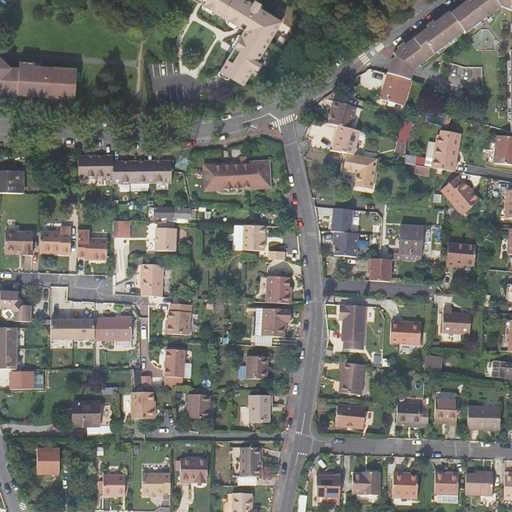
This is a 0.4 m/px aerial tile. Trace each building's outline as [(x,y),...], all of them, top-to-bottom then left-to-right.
[(247,31),(236,47),(239,49),(220,76),(239,89),(255,67),(259,69),(264,62),(260,60),(283,28),(261,13),(264,9),(257,4),(254,8),(243,0),(208,0),(207,2),(242,27),(244,24),(249,28),(247,31)] [(509,132),(511,132),(511,0),(470,0),(466,3),(450,16),(448,14),(437,23),(393,56),(395,59),(390,63),(389,67),(387,74),(411,81),(413,75),(414,71),(463,33),(465,35),(483,21),(483,71),(483,74),(483,125),(509,132)] [(12,33),(3,24),(0,26),(0,31),(7,38),(12,33)] [(217,73),(220,76),(239,49),(236,47),(217,73)] [(76,67),(53,66),(52,78),(40,77),(40,65),(32,65),(32,61),(18,60),(18,67),(7,63),(0,55),(0,90),(1,91),(16,92),(16,90),(30,91),(30,94),(74,96),(76,67)] [(53,66),(40,65),(40,77),(52,78),(53,66)] [(411,81),(389,74),(383,97),(402,102),(405,103),(411,81)] [(402,102),(383,97),(381,100),(404,106),(405,103),(402,102)] [(352,106),(335,101),(331,115),(332,115),(329,125),(336,127),(345,129),(352,106)] [(408,136),(410,130),(412,123),(403,121),(401,127),(400,134),(408,136)] [(353,155),(357,132),(345,129),(336,127),(332,151),(335,152),(353,155)] [(437,170),(456,173),(461,135),(441,133),(440,138),(437,138),(436,143),(429,142),(427,160),(406,157),(405,164),(417,166),(418,166),(426,168),(437,170)] [(400,134),(398,142),(406,143),(408,136),(400,134)] [(511,138),(498,137),(494,163),(511,165),(511,138)] [(406,143),(398,142),(395,153),(406,155),(406,143)] [(353,155),(335,152),(332,170),(346,172),(344,186),(364,189),(370,158),(353,155)] [(79,180),(112,179),(112,163),(112,159),(112,157),(78,157),(79,180)] [(112,179),(112,185),(168,185),(168,163),(112,163),(112,179)] [(268,163),(228,164),(228,167),(213,167),(208,169),(208,173),(210,177),(216,177),(217,189),(221,189),(225,192),(229,188),(230,188),(234,193),(238,188),(268,188),(268,163)] [(204,188),(217,189),(216,177),(210,177),(208,173),(208,169),(213,167),(228,167),(228,164),(203,164),(204,188)] [(428,176),(429,168),(418,166),(417,166),(416,174),(428,176)] [(0,192),(17,193),(16,173),(0,172),(0,192)] [(480,201),(472,193),(471,194),(457,178),(442,191),(463,215),(480,201)] [(186,218),(193,219),(193,210),(154,208),(154,217),(162,218),(162,223),(186,224),(186,218)] [(332,208),(331,231),(352,232),(353,209),(332,208)] [(128,222),(113,222),(114,239),(128,239),(128,222)] [(173,230),(170,230),(170,224),(155,224),(155,230),(153,230),(152,252),(172,253),(173,230)] [(394,258),(420,260),(422,227),(402,225),(399,253),(394,253),(394,258)] [(60,252),(60,255),(71,256),(71,228),(61,227),(61,233),(40,232),(40,251),(60,252)] [(261,228),(240,227),(239,252),(260,253),(261,228)] [(358,256),(359,233),(334,232),(333,255),(358,256)] [(5,233),(5,251),(23,252),(23,257),(32,257),(32,234),(5,233)] [(91,261),(106,261),(107,242),(90,241),(90,234),(78,233),(77,258),(91,259),(91,261)] [(447,268),(456,268),(456,265),(465,266),(475,266),(476,246),(449,244),(447,268)] [(440,262),(441,250),(434,249),(433,261),(440,262)] [(281,253),(266,252),(266,261),(281,261),(281,253)] [(391,258),(370,257),(369,272),(370,272),(370,281),(390,282),(391,258)] [(148,297),(162,298),(164,268),(142,266),(141,289),(143,290),(143,297),(148,297)] [(290,305),(290,296),(288,296),(288,288),(288,279),(267,277),(266,303),(290,305)] [(0,310),(3,310),(3,316),(8,321),(15,321),(15,322),(31,323),(30,306),(26,307),(23,307),(18,302),(18,298),(18,294),(0,294),(0,310)] [(26,307),(18,298),(18,302),(23,307),(26,307)] [(168,335),(189,335),(191,306),(171,305),(171,312),(168,312),(168,335)] [(366,308),(340,306),(339,321),(343,322),(342,342),(343,342),(344,343),(344,345),(344,350),(364,352),(366,308)] [(256,309),(254,337),(283,339),(284,323),(286,323),(287,310),(256,309)] [(443,335),(470,337),(472,317),(453,316),(453,311),(444,310),(443,335)] [(94,339),(94,340),(113,340),(113,348),(130,348),(130,340),(129,319),(116,319),(94,319),(94,320),(94,339)] [(51,339),(94,339),(94,320),(50,320),(51,339)] [(511,321),(505,321),(503,352),(511,352),(511,321)] [(420,347),(422,326),(392,323),(390,344),(420,347)] [(15,328),(0,328),(0,369),(16,370),(15,328)] [(184,352),(165,352),(165,379),(184,379),(184,352)] [(426,356),(425,371),(439,373),(441,357),(426,356)] [(237,380),(246,380),(265,381),(265,358),(246,357),(246,368),(238,368),(237,380)] [(511,364),(494,362),(492,377),(511,378),(511,364)] [(345,363),(341,363),(340,370),(342,370),(339,393),(360,396),(364,370),(345,369),(345,363)] [(134,388),(142,388),(140,371),(133,372),(134,388)] [(10,373),(10,389),(52,389),(51,384),(33,385),(33,374),(21,374),(21,372),(10,373)] [(151,377),(141,377),(143,388),(151,388),(151,377)] [(143,404),(142,394),(131,393),(130,420),(144,420),(143,404)] [(153,394),(142,394),(143,404),(144,420),(152,420),(153,394)] [(189,395),(189,419),(210,419),(210,396),(189,395)] [(250,396),(249,423),(270,424),(271,397),(250,396)] [(457,402),(435,401),(434,421),(446,421),(445,424),(445,425),(456,426),(457,402)] [(73,402),(73,409),(73,427),(99,427),(98,403),(73,402)] [(428,428),(428,410),(420,409),(420,405),(398,404),(397,424),(419,425),(419,427),(428,428)] [(337,406),(335,427),(363,430),(365,408),(337,406)] [(467,430),(486,430),(486,427),(500,428),(500,410),(467,408),(467,430)] [(58,449),(36,449),(36,474),(58,474),(58,449)] [(243,479),(262,479),(263,464),(262,450),(243,450),(243,479)] [(180,461),(180,484),(191,484),(191,481),(207,481),(207,462),(180,461)] [(170,493),(170,471),(142,471),(142,495),(163,495),(163,493),(170,493)] [(445,471),(435,471),(435,495),(436,495),(436,504),(457,505),(457,496),(458,496),(458,476),(448,475),(445,475),(445,471)] [(466,474),(465,495),(491,496),(492,473),(485,472),(485,475),(466,474)] [(380,473),(369,473),(369,476),(362,475),(362,474),(352,474),(351,494),(362,493),(362,496),(379,496),(380,473)] [(394,475),(393,498),(418,499),(418,477),(405,477),(405,475),(394,475)] [(125,497),(125,476),(103,476),(103,481),(103,487),(103,497),(125,497)] [(339,497),(340,477),(316,476),(315,497),(339,497)] [(232,494),(232,511),(256,511),(256,509),(251,509),(251,494),(232,494)]
